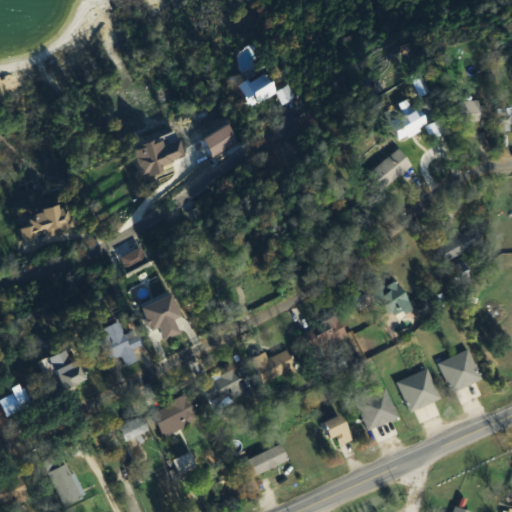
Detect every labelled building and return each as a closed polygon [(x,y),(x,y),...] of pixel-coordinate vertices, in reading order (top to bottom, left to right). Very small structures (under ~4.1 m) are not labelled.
[(278,91),(272,73),(242,84),(250,105),(280,95),(284,105),(296,100),(291,86),(278,91)] [(492,106),(483,106),(483,101),(460,101),(460,121),(492,121),(492,106)] [(404,141),(432,125),(422,107),(394,123),(404,141)] [(511,109),(501,109),(501,130),(511,130),(511,109)] [(415,167),(403,150),(369,173),(381,190),(415,167)] [(194,224),(207,218),(202,207),(189,213),(194,224)] [(485,244),(478,228),(440,245),(447,261),(485,244)] [(227,245),(216,253),(201,231),(176,248),(190,270),(197,265),(205,277),(234,257),(227,245)] [(386,288),(384,284),(355,299),(361,311),(382,300),(390,318),(413,306),(400,280),(386,288)] [(181,318),(174,296),(144,305),(152,330),(162,327),(166,339),(182,334),(177,319),(181,318)] [(349,336),(340,317),(302,335),(311,354),(349,336)] [(139,361),(134,350),(143,346),(136,331),(127,335),(121,322),(99,331),(111,361),(123,356),(127,366),(139,361)] [(440,363),(453,393),(484,379),(471,349),(440,363)] [(297,370),(291,351),(269,358),(267,353),(254,358),(262,382),(297,370)] [(58,374),(66,390),(89,379),(81,362),(58,374)] [(246,393),(236,369),(202,384),(213,408),(246,393)] [(442,399),(429,369),(399,382),(412,412),(442,399)] [(389,389),(358,399),(369,429),(399,419),(389,389)] [(200,421),(188,396),(154,411),(165,437),(200,421)] [(356,439),(345,414),(326,422),(337,447),(356,439)] [(119,427),(127,442),(150,431),(143,415),(119,427)] [(290,460),(283,444),(241,464),(249,479),(290,460)] [(182,474),(198,466),(192,452),(175,460),(182,474)] [(66,507),(86,497),(69,463),(49,473),(66,507)] [(0,484),(0,510),(33,498),(23,475),(0,484)]
